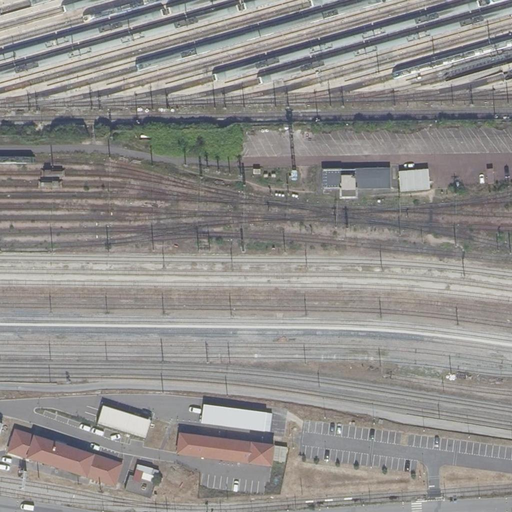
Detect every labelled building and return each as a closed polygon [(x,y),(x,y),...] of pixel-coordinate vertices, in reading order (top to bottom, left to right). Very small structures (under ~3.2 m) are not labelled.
[(79,128),(60,128),(59,137),(79,136),(79,128)] [(391,190),(390,168),(321,171),(321,193),(340,192),(340,199),(355,198),(355,191),(391,190)] [(429,190),(427,170),(398,173),(399,193),(429,190)] [(97,422),(145,437),(150,419),(102,405),(97,422)] [(118,486),(124,463),(15,428),(8,451),(118,486)] [(278,444),(181,431),(178,454),(275,466),(278,444)] [(156,483),(130,474),(126,490),(151,499),(156,483)]
